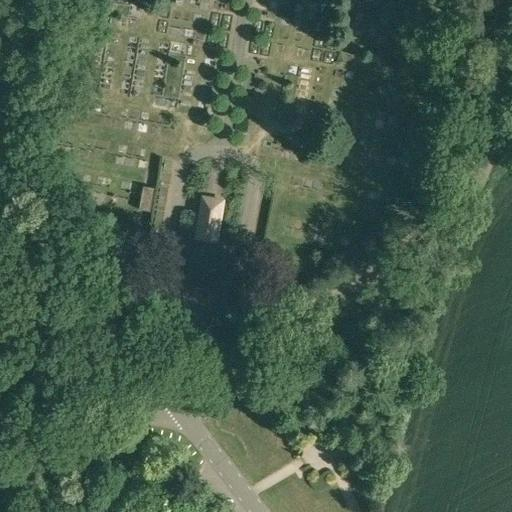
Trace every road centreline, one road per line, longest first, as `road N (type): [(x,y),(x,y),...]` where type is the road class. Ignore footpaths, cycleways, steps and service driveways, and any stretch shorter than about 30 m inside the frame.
road 1 (unclassified): [(175,402),(431,233),(464,201),(497,97),(503,0)]
road 2 (unclassified): [(175,402),(0,179)]
road 3 (unclassified): [(175,402),(0,471)]
road 4 (track): [(0,173),(30,0)]
road 5 (unclassified): [(258,511),(175,402)]
